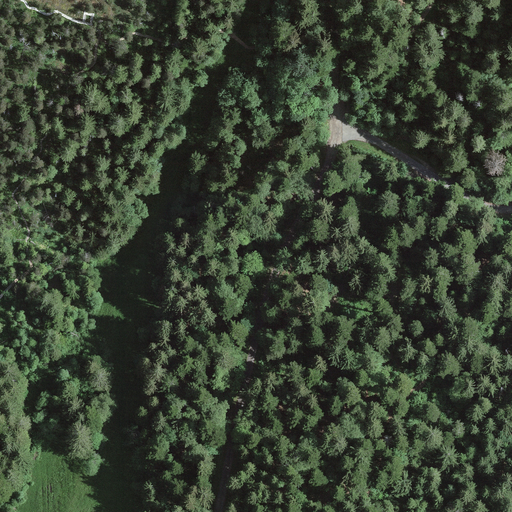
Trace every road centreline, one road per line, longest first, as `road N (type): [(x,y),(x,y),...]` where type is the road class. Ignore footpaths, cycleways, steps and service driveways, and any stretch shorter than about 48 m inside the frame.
road 1 (track): [(335,92),(338,113),(267,298),(216,511)]
road 2 (track): [(338,113),(455,192),(511,209)]
